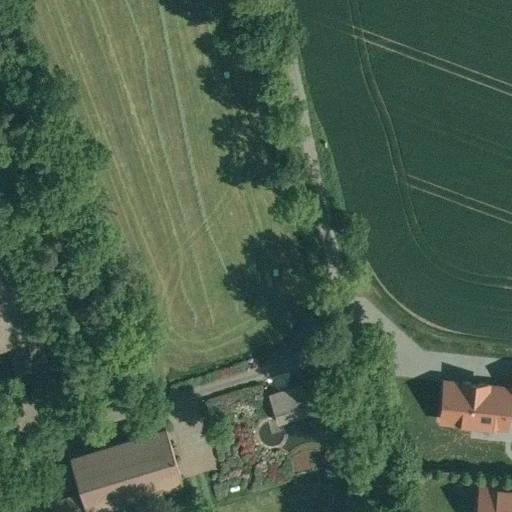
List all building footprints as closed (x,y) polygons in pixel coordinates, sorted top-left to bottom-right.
[(282,149),(275,150),(278,161),(285,160),(282,149)] [(9,238),(0,240),(0,345),(10,342),(18,368),(46,360),(9,238)] [(439,376),(437,423),(507,425),(509,378),(439,376)] [(303,384),(272,393),(280,420),(319,409),(313,389),(305,392),(303,384)] [(167,427),(71,456),(82,492),(55,500),(58,511),(79,511),(183,480),(167,427)] [(511,511),(511,483),(473,483),(472,511),(511,511)]
